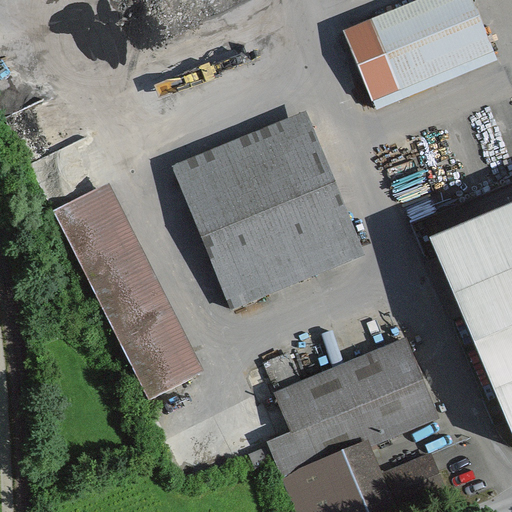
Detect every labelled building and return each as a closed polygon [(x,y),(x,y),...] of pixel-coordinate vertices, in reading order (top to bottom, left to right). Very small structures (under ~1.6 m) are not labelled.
[(477,0),(444,0),(353,37),(384,112),(504,63),(477,0)] [(313,123),(185,174),(239,311),(368,260),(313,123)] [(211,374),(115,190),(66,215),(162,400),(211,374)] [(511,218),(435,252),(509,421),(511,427),(511,218)] [(438,416),(410,347),(290,397),(306,436),(256,457),(261,469),(281,461),(302,511),(401,511),(448,493),(433,455),(386,475),(373,443),(438,416)]
